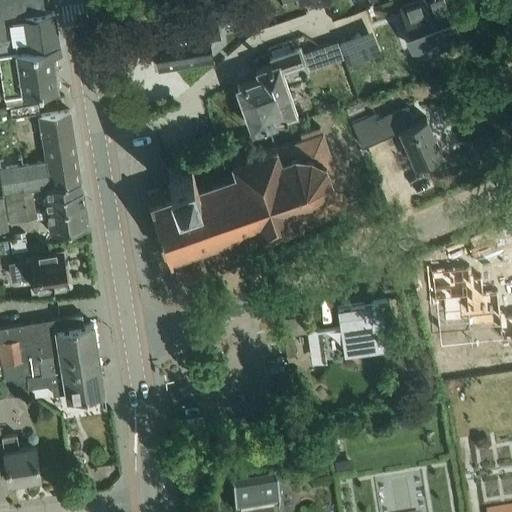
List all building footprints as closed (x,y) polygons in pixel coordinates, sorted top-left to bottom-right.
[(28,48),(59,43),(54,10),(44,12),(41,0),(0,0),(0,49),(9,50),(28,47),(28,48)] [(429,51),(462,39),(453,14),(455,14),(450,0),(414,0),(401,5),(406,20),(410,19),(413,27),(405,30),(411,46),(425,41),(429,51)] [(174,30),(153,33),(159,67),(212,59),(208,38),(219,36),(214,9),(172,16),(172,17),(178,16),(179,26),(177,26),(175,29),(174,30)] [(360,32),(350,35),(356,52),(366,49),(360,32)] [(0,49),(0,78),(3,96),(57,87),(52,53),(60,52),(59,43),(28,48),(28,47),(9,50),(0,49)] [(297,46),(288,49),(269,56),(271,62),(255,68),(258,77),(236,84),(252,128),(296,112),(281,70),(302,62),(297,46)] [(11,105),(0,107),(0,174),(3,192),(47,185),(47,186),(80,181),(80,180),(76,155),(69,109),(49,112),(38,114),(43,142),(23,145),(26,163),(22,163),(20,154),(19,154),(11,105)] [(425,116),(414,121),(406,105),(375,119),(372,112),(351,121),(361,145),(399,128),(415,164),(441,152),(425,116)] [(184,183),(178,167),(167,171),(171,182),(146,191),(172,265),(180,262),(186,279),(206,272),(197,245),(214,239),(216,245),(239,237),(237,231),(254,225),(258,238),(263,236),(262,234),(297,222),(298,224),(303,222),(301,218),(347,202),(318,118),(283,130),(286,136),(262,144),(261,139),(256,141),(257,143),(222,155),(221,152),(216,154),(221,170),(184,183)] [(84,204),(81,184),(80,181),(47,186),(48,194),(45,195),(47,210),(84,204)] [(31,192),(4,197),(9,221),(36,216),(31,192)] [(0,230),(8,229),(3,196),(0,196),(0,230)] [(50,231),(87,225),(84,204),(47,210),(50,231)] [(25,236),(9,239),(11,251),(27,249),(25,236)] [(63,249),(43,253),(28,255),(28,259),(10,262),(13,277),(31,274),(33,287),(68,281),(63,249)] [(469,263),(431,267),(434,297),(435,297),(442,296),(444,320),(467,318),(468,324),(499,321),(500,336),(511,335),(511,310),(500,312),(497,288),(482,289),(481,273),(470,274),(469,263)] [(395,344),(392,317),(389,297),(337,305),(339,322),(315,325),(320,360),(328,359),(327,352),(395,344)] [(62,372),(100,366),(92,322),(83,323),(81,311),(0,324),(0,373),(3,373),(3,375),(6,375),(62,372)] [(284,318),(286,330),(302,327),(300,315),(284,318)] [(296,354),(292,333),(282,334),(286,356),(296,354)] [(6,375),(7,394),(27,393),(27,387),(51,385),(52,393),(65,391),(66,399),(84,395),(104,392),(100,366),(62,372),(6,375)] [(294,427),(246,438),(250,456),(280,450),(282,461),(300,457),(294,427)] [(39,475),(34,444),(18,447),(16,432),(1,434),(8,480),(39,475)] [(278,511),(274,485),(273,485),(273,486),(231,493),(231,492),(230,492),(232,511),(278,511)]
